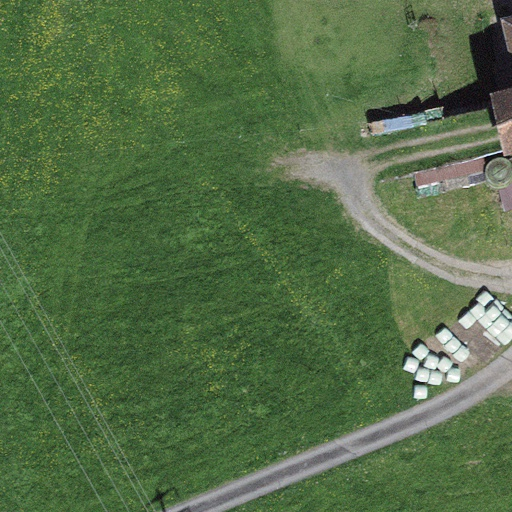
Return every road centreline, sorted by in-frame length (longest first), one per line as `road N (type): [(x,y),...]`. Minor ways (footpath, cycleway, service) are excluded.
road 1 (motorway): [(467,511),(365,377),(125,98),(25,0)]
road 2 (motorway): [(0,249),(225,511)]
road 3 (track): [(344,174),(383,233),(472,275),(511,273)]
